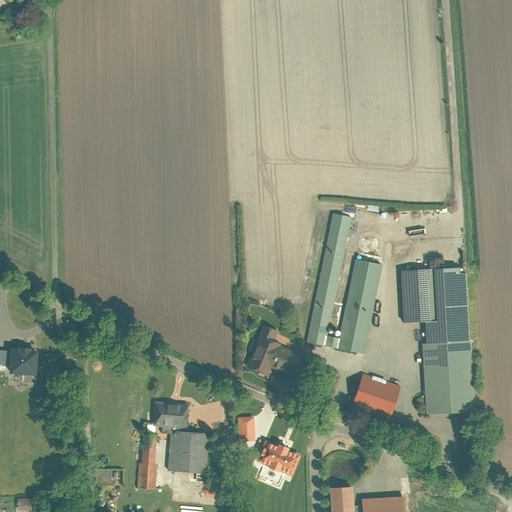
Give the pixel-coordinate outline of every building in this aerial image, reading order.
[(344,213),(325,209),(297,347),(316,351),(317,342),(344,213)] [(373,261),(347,256),(329,344),(345,348),(354,350),(373,261)] [(457,264),(394,269),(397,319),(410,318),(417,413),(467,410),(457,264)] [(269,329),(258,325),(241,369),(259,376),(264,364),(286,373),(294,352),(264,341),(269,329)] [(317,342),(316,351),(343,357),(345,348),(329,344),(317,342)] [(36,353),(10,352),(8,377),(34,379),(36,353)] [(392,383),(354,370),(342,404),(380,417),(392,383)] [(155,403),(153,428),(186,430),(188,406),(155,403)] [(254,417),(238,418),(238,441),(254,441),(254,417)] [(170,433),(167,473),(206,476),(209,436),(170,433)] [(137,489),(154,490),(156,466),(154,466),(156,437),(143,436),(141,465),(139,465),(137,489)] [(300,455),(265,440),(255,462),(291,477),(300,455)] [(65,481),(54,480),(53,489),(64,491),(65,481)] [(404,511),(404,498),(362,501),(362,507),(353,508),(352,490),(329,491),(329,511),(404,511)] [(31,500),(17,500),(17,511),(31,511),(31,500)]
